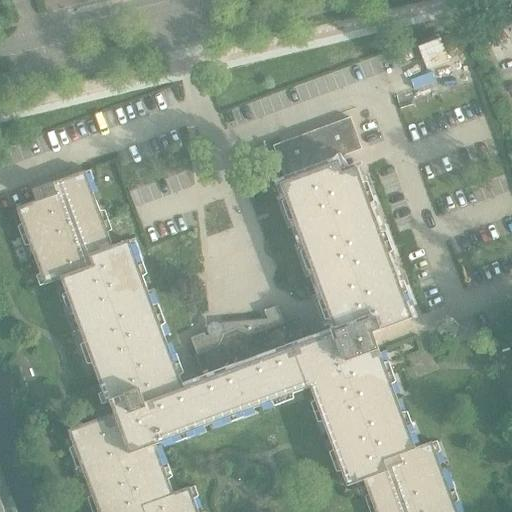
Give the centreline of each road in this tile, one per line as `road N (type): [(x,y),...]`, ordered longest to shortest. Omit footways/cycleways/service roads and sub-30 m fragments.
road 1 (tertiary): [(0,89),(178,43)]
road 2 (tertiary): [(178,43),(351,0)]
road 3 (tertiary): [(168,8),(0,46)]
